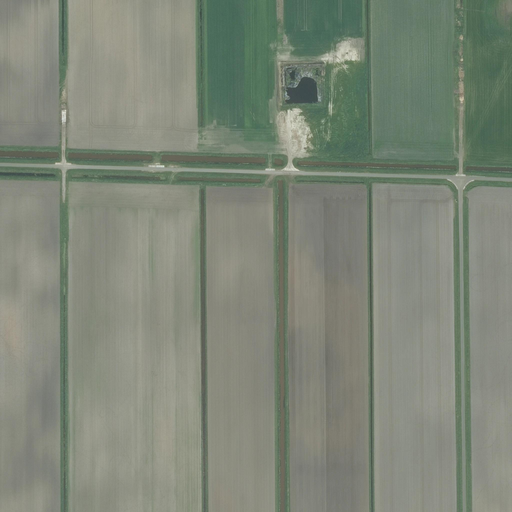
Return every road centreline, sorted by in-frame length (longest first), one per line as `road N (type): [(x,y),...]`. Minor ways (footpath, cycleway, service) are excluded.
road 1 (unclassified): [(459,177),(0,164)]
road 2 (unclassified): [(463,511),(459,177)]
